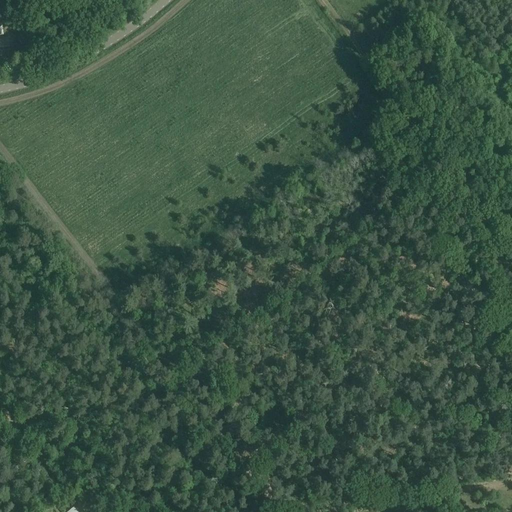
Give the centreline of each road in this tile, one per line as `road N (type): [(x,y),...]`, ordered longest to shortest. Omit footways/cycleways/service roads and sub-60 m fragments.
road 1 (track): [(511,346),(462,273),(395,109),(324,0)]
road 2 (unclassified): [(0,87),(95,61),(174,0)]
